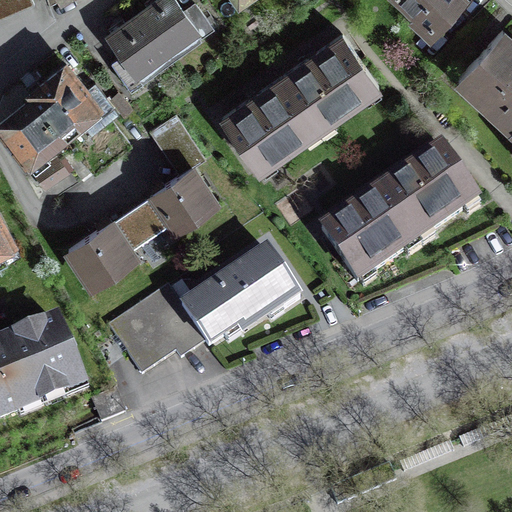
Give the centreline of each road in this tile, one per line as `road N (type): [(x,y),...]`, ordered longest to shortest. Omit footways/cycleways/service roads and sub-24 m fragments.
road 1 (residential): [(0,489),(511,274)]
road 2 (residential): [(108,0),(0,78)]
